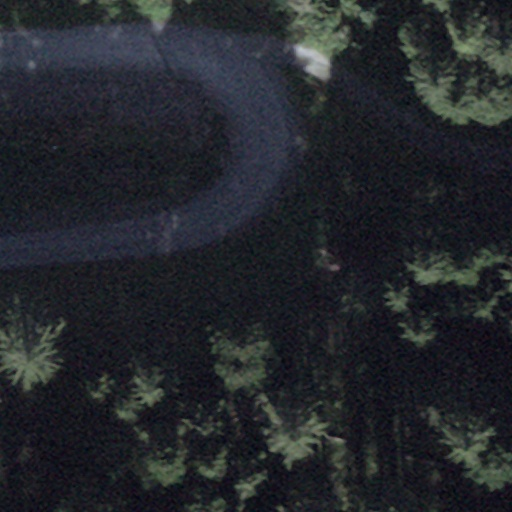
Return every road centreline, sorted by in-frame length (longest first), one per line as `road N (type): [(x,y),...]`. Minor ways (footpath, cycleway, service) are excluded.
road 1 (track): [(0,250),(212,221),(249,198),(269,155),(267,119),(245,80),(209,54)]
road 2 (track): [(511,160),(454,147),(293,53),(254,47),(209,54)]
road 3 (track): [(209,54),(136,44),(0,50)]
